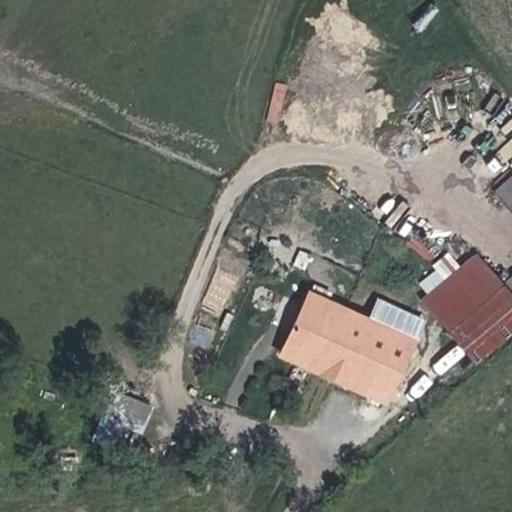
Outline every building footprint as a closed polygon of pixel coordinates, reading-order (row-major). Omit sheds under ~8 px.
[(443,290),(465,316),(511,279),(511,265),(498,248),(443,290)] [(491,349),(511,331),(511,279),(465,316),(491,349)] [(300,340),(404,385),(429,326),(378,305),(324,280),(300,340)] [(429,326),(437,305),(387,285),(378,305),(429,326)] [(116,439),(131,444),(145,405),(161,409),(165,398),(135,388),(116,439)]
